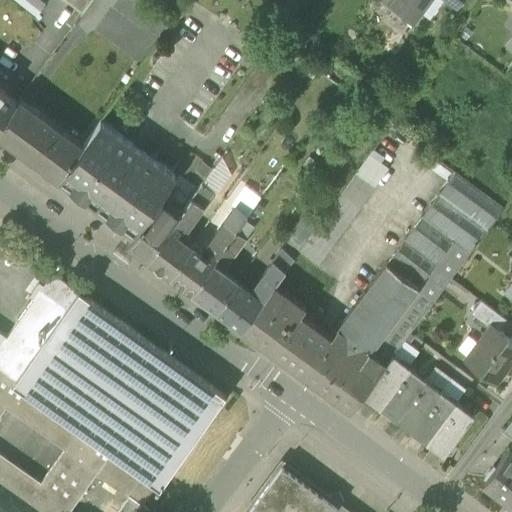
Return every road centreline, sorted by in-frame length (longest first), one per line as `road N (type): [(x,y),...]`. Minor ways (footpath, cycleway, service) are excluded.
road 1 (tertiary): [(285,401),(0,186)]
road 2 (tertiary): [(431,507),(285,401)]
road 3 (residential): [(285,401),(202,511)]
road 4 (residential): [(511,400),(431,507)]
